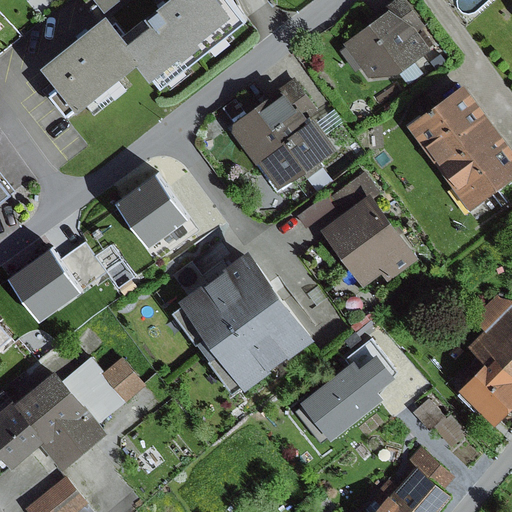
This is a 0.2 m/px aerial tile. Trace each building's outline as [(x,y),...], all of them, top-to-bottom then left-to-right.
[(119,0),(95,0),(105,11),(119,0)] [(240,0),(168,0),(128,32),(148,58),(168,83),(254,17),(240,0)] [(392,7),(346,42),(370,75),(402,71),(432,48),(420,29),(428,24),(408,0),(394,0),(390,4),(392,7)] [(70,118),(148,58),(128,32),(112,11),(46,62),(62,83),(50,92),(70,118)] [(296,78),(230,126),(257,162),(298,133),(296,130),(311,118),(305,110),(315,103),(296,78)] [(511,136),(470,79),(410,122),(455,184),(452,186),(471,212),(488,200),(486,198),(508,182),(510,185),(511,183),(511,136)] [(336,108),(320,119),(330,132),(345,121),(336,108)] [(317,115),(311,118),(296,130),(298,133),(257,162),(256,163),(278,194),(296,181),(294,179),(305,171),(309,177),(325,165),(322,160),(340,147),(330,132),(320,119),(317,115)] [(0,204),(18,190),(0,166),(0,204)] [(368,169),(333,194),(345,211),(375,189),(378,193),(383,189),(368,169)] [(193,214),(161,170),(120,199),(152,244),(191,216),(193,214)] [(345,211),(325,226),(367,284),(385,271),(391,279),(423,255),(378,193),(375,189),(345,211)] [(337,206),(328,193),(299,214),(308,226),(337,206)] [(200,228),(191,216),(152,244),(120,199),(115,203),(156,260),(200,228)] [(65,257),(54,243),(13,275),(45,317),(107,269),(85,241),(65,257)] [(254,247),(186,297),(188,301),(211,332),(200,340),(214,358),(224,351),(247,382),(250,385),(319,334),(254,247)] [(474,318),(486,329),(511,303),(511,297),(501,296),(498,293),(474,318)] [(211,332),(188,301),(176,310),(199,341),(200,340),(211,332)] [(466,385),(463,388),(465,390),(461,393),(477,408),(481,404),(499,421),(511,407),(511,303),(486,329),(471,345),(484,357),(481,360),(485,364),(476,372),(467,363),(455,374),(466,385)] [(0,348),(14,337),(0,321),(0,348)] [(350,363),(304,399),(307,403),(332,434),(335,438),(388,395),(383,388),(401,374),(372,338),(347,358),(350,363)] [(247,382),(224,351),(214,358),(212,359),(235,390),(247,382)] [(68,376),(103,419),(146,383),(123,356),(104,372),(92,357),(68,376)] [(18,401),(49,439),(45,442),(66,467),(112,429),(103,419),(68,376),(60,366),(18,401)] [(0,410),(16,398),(7,388),(0,393),(0,410)] [(447,415),(431,396),(415,410),(432,429),(447,415)] [(0,448),(15,467),(45,442),(49,439),(18,401),(16,398),(0,410),(0,448)] [(332,434),(307,403),(297,410),(322,442),(332,434)] [(469,432),(453,414),(437,427),(454,446),(469,432)] [(440,511),(456,493),(448,486),(458,475),(422,444),(410,458),(418,465),(375,511),(440,511)] [(68,478),(29,510),(30,511),(76,511),(88,503),(68,478)] [(95,511),(88,503),(76,511),(95,511)]
